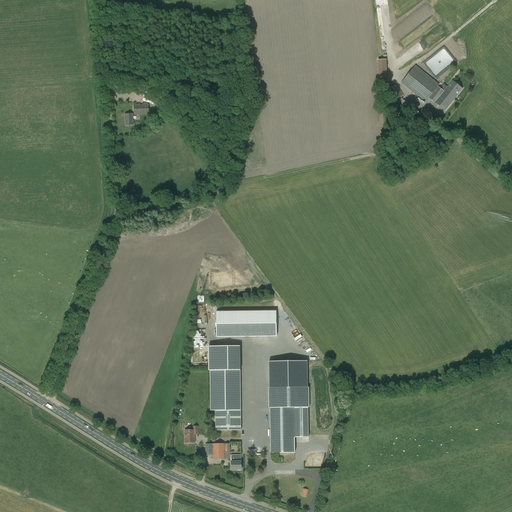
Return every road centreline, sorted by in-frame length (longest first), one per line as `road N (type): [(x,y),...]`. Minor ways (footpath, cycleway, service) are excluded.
road 1 (primary): [(265,511),(134,457),(0,375)]
road 2 (unclassified): [(117,207),(99,0)]
road 3 (track): [(50,390),(117,207)]
road 4 (track): [(396,75),(495,0)]
